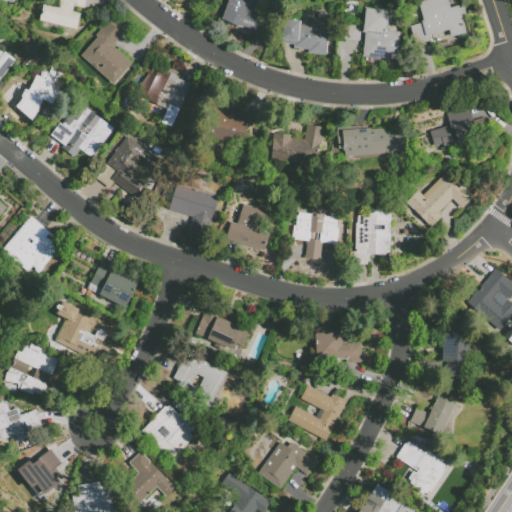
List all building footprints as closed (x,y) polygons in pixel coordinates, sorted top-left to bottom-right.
[(58,9),(58,0),(86,0),(83,11),(75,8),(73,13),(80,16),(77,32),(40,22),(43,6),(58,9)] [(221,21),(229,0),(260,0),(256,11),(263,13),(262,15),(270,19),(265,32),(257,28),(256,32),(233,26),(221,21)] [(424,23),(418,1),(422,0),(447,0),(450,10),(459,8),(460,10),(464,9),(466,15),(462,17),(466,35),(451,39),(449,32),(429,37),(430,43),(415,47),(410,28),(422,25),(421,23),(424,23)] [(363,33),(366,10),(389,12),(387,32),(400,34),(397,62),(363,58),(365,33),(363,33)] [(310,28),(311,20),(318,21),(319,14),(329,16),(328,23),(330,24),(326,57),(308,55),(308,51),(294,50),(294,47),(281,45),(282,42),(281,42),(283,21),(300,23),(300,27),(310,28)] [(96,37),(110,22),(125,34),(112,47),(131,65),(113,86),(81,57),(97,39),(96,37)] [(344,41),(346,26),(361,27),(359,43),(344,41)] [(0,58),(4,54),(17,64),(0,85),(0,58)] [(143,90),(153,69),(191,86),(170,133),(160,128),(166,111),(147,104),(152,94),(143,90)] [(4,101),(13,91),(12,90),(21,80),(29,87),(26,91),(29,93),(37,77),(46,82),(48,76),(49,77),(51,71),(58,74),(57,77),(60,78),(56,89),(60,90),(52,106),(43,102),(30,126),(4,101)] [(206,138),(215,101),(235,106),(232,120),(247,124),(242,144),(232,141),(232,144),(206,138)] [(77,112),(82,106),(113,130),(92,159),(81,150),(74,159),(61,150),(63,146),(50,137),(60,124),(61,126),(73,109),(77,112)] [(449,127),(446,115),(469,109),(473,122),(484,119),(490,137),(444,150),(443,146),(434,148),(430,133),(449,127)] [(271,162),(274,135),(292,137),(292,140),(304,141),(307,127),(325,130),(321,147),(319,147),(317,166),(271,162)] [(338,151),(336,130),(360,128),(368,128),(368,131),(387,130),(387,132),(402,132),(402,136),(407,136),(409,148),(403,148),(403,153),(342,158),(342,151),(338,151)] [(160,163),(152,175),(141,167),(134,177),(146,187),(136,200),(114,183),(109,190),(95,180),(126,138),(160,163)] [(423,197),(443,177),(447,181),(448,180),(456,189),(457,188),(458,190),(462,187),(474,198),(461,211),(452,201),(438,215),(442,219),(431,229),(405,204),(418,192),(423,197)] [(192,219),(168,211),(177,186),(217,199),(207,236),(189,230),(192,219)] [(266,213),(261,233),(269,236),(264,253),(225,241),(230,224),(236,225),(244,206),(266,213)] [(359,215),(367,215),(367,210),(387,211),(387,215),(391,216),(389,255),(386,255),(386,257),(369,256),(370,265),(367,265),(367,267),(354,266),(354,264),(350,263),(350,253),(355,253),(356,225),(357,225),(357,217),(359,217),(359,215)] [(304,261),(305,242),(292,241),(293,227),(295,228),(297,217),(298,217),(299,214),(312,216),(312,213),(325,214),(325,218),(335,219),(334,221),(337,222),(337,229),(338,229),(337,246),(322,244),(321,262),(304,261)] [(3,252),(31,219),(56,241),(51,247),(58,253),(40,275),(32,269),(28,273),(3,252)] [(88,291),(101,264),(139,283),(126,309),(88,291)] [(468,305),(496,270),(509,281),(492,301),(500,308),(506,301),(511,306),(511,318),(500,333),(468,305)] [(95,362),(55,342),(66,321),(57,316),(62,303),(108,326),(102,337),(92,333),(88,339),(103,347),(95,362)] [(195,335),(207,306),(223,313),(220,320),(242,329),(241,332),(247,335),(245,340),(247,340),(244,349),(235,345),(234,349),(195,335)] [(443,334),(448,334),(449,323),(466,325),(465,335),(468,335),(467,364),(465,364),(464,379),(444,379),(444,364),(441,364),(443,334)] [(316,361),(316,336),(342,334),(342,337),(345,337),(346,346),(360,346),(362,364),(345,365),(345,361),(337,361),(336,360),(316,361)] [(7,373),(18,353),(22,354),(26,346),(31,348),(31,346),(42,351),(41,353),(59,362),(42,398),(33,394),(32,398),(17,390),(17,385),(5,383),(7,373)] [(186,358),(185,361),(191,365),(194,358),(227,375),(209,408),(174,390),(178,382),(174,380),(182,362),(180,360),(181,356),(186,358)] [(300,400),(307,387),(331,400),(332,396),(346,403),(326,443),(287,423),(295,408),(317,420),(322,411),(300,400)] [(416,410),(429,415),(439,397),(455,405),(441,437),(410,423),(416,410)] [(0,401),(2,401),(3,404),(6,403),(10,412),(18,411),(21,417),(36,411),(42,425),(27,430),(30,439),(13,446),(10,439),(1,442),(0,440),(0,401)] [(176,410),(178,405),(185,410),(183,415),(176,410)] [(141,434),(167,406),(180,418),(181,416),(195,430),(191,435),(194,438),(172,462),(141,434)] [(280,444),(287,449),(290,444),(317,463),(307,477),(296,469),(280,491),(258,476),(280,444)] [(395,460),(408,444),(427,457),(428,454),(444,464),(441,468),(445,471),(431,494),(429,493),(426,497),(409,486),(411,483),(408,480),(413,473),(415,474),(415,472),(395,460)] [(126,487),(138,475),(128,465),(141,454),(173,489),(160,500),(152,491),(140,502),(126,487)] [(12,480),(28,460),(39,468),(36,471),(39,473),(51,458),(66,470),(56,484),(58,485),(48,499),(45,498),(42,502),(33,495),(30,497),(14,484),(15,482),(12,480)] [(223,484),(230,475),(264,501),(256,511),(228,511),(240,496),(223,484)] [(5,489),(9,481),(14,484),(9,492),(5,489)] [(74,511),(71,496),(78,495),(77,487),(99,483),(101,488),(108,487),(113,511),(74,511)] [(360,511),(363,508),(377,486),(388,494),(387,496),(402,505),(402,504),(415,511),(360,511)]
